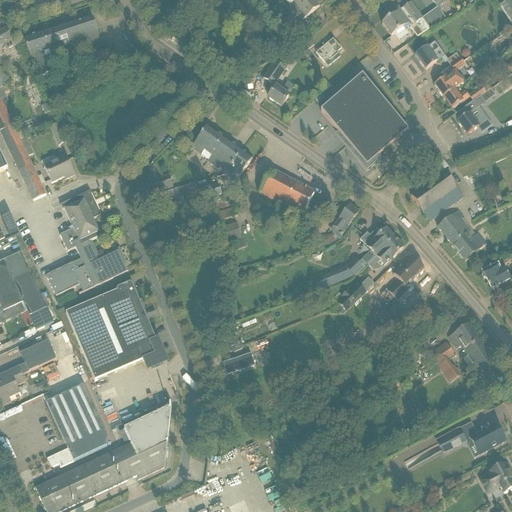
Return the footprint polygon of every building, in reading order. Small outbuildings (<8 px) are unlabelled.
[(264,0),(259,5),(265,12),(272,7),(265,0),(264,0)] [(286,10),(290,15),(307,0),(289,0),(286,3),(290,7),(286,10)] [(311,0),(307,0),(290,15),(294,20),(298,16),(302,21),(305,18),(306,18),(319,7),(313,0),(312,1),(311,0)] [(511,8),(508,1),(499,6),(511,26),(511,8)] [(402,14),(400,11),(398,8),(383,19),(386,22),(381,25),(391,38),(394,35),(399,42),(408,35),(406,32),(413,28),(413,27),(414,25),(422,35),(430,30),(422,20),(416,12),(410,4),(403,9),(405,12),(402,14)] [(445,19),(437,9),(430,14),(432,17),(426,22),(431,29),(445,19)] [(92,18),(57,29),(65,52),(70,50),(71,52),(100,42),(92,18)] [(15,46),(11,38),(6,29),(0,32),(0,46),(4,44),(7,51),(15,46)] [(65,52),(57,29),(23,40),(26,50),(30,60),(34,59),(40,77),(50,74),(45,59),(65,52)] [(297,50),(302,56),(314,46),(309,40),(297,50)] [(325,46),(316,54),(324,64),(327,61),(331,66),(340,58),(337,54),(338,53),(341,50),(333,40),(325,46)] [(427,49),(415,57),(425,72),(437,63),(431,55),(439,50),(434,44),(427,49)] [(462,53),(462,56),(463,59),(467,59),(470,58),(470,54),(468,51),(465,51),(462,53)] [(446,62),(450,68),(459,61),(455,55),(446,62)] [(263,80),(273,88),(289,64),(280,58),(276,64),(275,63),(263,80)] [(454,72),(454,73),(464,67),(459,61),(450,68),(453,73),(454,72)] [(345,63),(336,71),(341,76),(349,69),(345,63)] [(0,89),(10,84),(2,69),(0,70),(0,69),(0,89)] [(454,73),(454,72),(453,73),(445,79),(434,87),(443,99),(453,91),(453,92),(463,85),(454,73)] [(408,130),(362,77),(320,113),(366,166),(408,130)] [(276,88),(268,100),(281,108),(289,97),(288,97),(294,89),(287,84),(281,92),(276,88)] [(484,85),(470,95),(475,102),(480,98),(486,94),(491,90),(488,87),(484,85)] [(453,91),(443,99),(451,112),(462,104),(462,103),(469,99),(465,93),(458,98),(453,92),(453,91)] [(463,110),(454,116),(459,122),(457,123),(467,137),(468,136),(478,129),(485,124),(480,118),(474,123),(469,116),(485,105),(480,98),(475,102),(463,110)] [(0,135),(32,202),(46,196),(28,158),(27,158),(20,143),(22,143),(1,101),(0,101),(0,100),(0,135)] [(58,111),(53,113),(59,126),(65,139),(70,137),(58,111)] [(49,130),(58,149),(67,145),(65,139),(59,126),(49,130)] [(207,163),(224,175),(240,152),(207,128),(191,150),(199,156),(201,157),(202,156),(208,161),(207,163)] [(27,140),(22,143),(20,143),(27,158),(28,158),(33,155),(27,140)] [(240,152),(224,175),(235,184),(252,161),(240,152)] [(56,163),(44,169),(51,185),(64,179),(65,182),(75,177),(64,156),(55,160),(56,163)] [(424,187),(410,197),(429,224),(463,199),(439,166),(419,181),(424,187)] [(282,210),(284,211),(287,203),(294,207),(291,212),(302,218),(310,203),(314,194),(271,171),(259,195),(283,207),(282,210)] [(172,189),(169,177),(149,183),(153,195),(172,189)] [(182,207),(221,196),(219,186),(179,197),(182,207)] [(75,249),(77,255),(91,249),(88,243),(102,236),(100,232),(99,232),(93,220),(101,217),(97,210),(93,208),(91,202),(92,199),(89,193),(80,197),(62,205),(64,210),(66,210),(75,229),(59,236),(67,253),(75,249)] [(349,207),(333,227),(342,235),(359,214),(349,207)] [(237,217),(234,209),(215,214),(217,222),(237,217)] [(259,218),(264,234),(294,225),(292,216),(281,219),(279,212),(259,218)] [(459,221),(462,218),(458,213),(437,229),(464,263),(485,247),(476,235),(473,237),(459,221)] [(0,240),(16,234),(10,217),(0,220),(0,240)] [(221,229),(225,245),(243,239),(241,240),(237,225),(221,229)] [(374,260),(394,240),(385,230),(381,235),(376,230),(369,237),(366,234),(359,241),(371,253),(369,255),(373,260),(374,260)] [(334,236),(327,241),(330,246),(337,241),(334,236)] [(318,244),(322,250),(328,247),(325,240),(318,244)] [(392,261),(396,256),(403,249),(402,248),(403,246),(400,243),(398,244),(394,240),(374,260),(373,260),(367,267),(373,273),(380,270),(384,268),(391,260),(392,261)] [(97,262),(91,249),(77,255),(80,261),(75,263),(47,276),(57,297),(81,286),(84,293),(80,295),(94,289),(94,288),(97,287),(98,287),(127,274),(118,253),(97,262)] [(45,311),(19,255),(0,263),(0,325),(27,313),(29,318),(45,311)] [(412,257),(392,275),(404,289),(424,271),(412,257)] [(345,268),(353,277),(354,278),(363,268),(355,259),(345,268)] [(511,284),(511,273),(506,276),(504,271),(501,272),(497,265),(481,273),(485,281),(486,281),(491,291),(509,282),(511,285),(511,284)] [(157,343),(156,344),(142,311),(141,310),(139,310),(137,306),(138,305),(138,303),(132,287),(130,286),(128,286),(125,287),(116,291),(117,294),(66,315),(94,383),(144,362),(148,371),(166,364),(157,343)] [(366,295),(357,286),(349,293),(348,292),(340,299),(342,300),(337,305),(346,314),(366,295)] [(474,366),(469,370),(484,394),(505,380),(468,325),(453,335),(448,339),(455,351),(461,347),(474,366)] [(406,344),(405,346),(409,348),(413,340),(409,338),(408,338),(406,344)] [(55,361),(47,343),(20,355),(25,365),(0,376),(0,383),(1,386),(0,386),(0,403),(2,409),(21,400),(16,388),(25,384),(21,377),(55,361)] [(430,355),(449,385),(461,377),(454,366),(452,367),(447,360),(454,355),(446,344),(430,355)] [(55,401),(46,405),(67,451),(47,461),(51,470),(58,466),(60,469),(111,446),(83,387),(55,401)] [(430,420),(417,397),(406,404),(419,427),(430,420)] [(35,490),(45,511),(63,511),(136,478),(138,482),(164,469),(171,409),(120,433),(127,447),(35,490)] [(436,443),(443,456),(470,441),(472,445),(477,443),(484,454),(505,443),(504,440),(506,439),(502,433),(500,434),(496,426),(488,431),(487,429),(481,432),(482,434),(477,437),(470,425),(436,443)] [(511,491),(511,478),(505,466),(487,475),(489,478),(485,480),(491,490),(493,488),(495,492),(500,489),(504,496),(511,491)]
